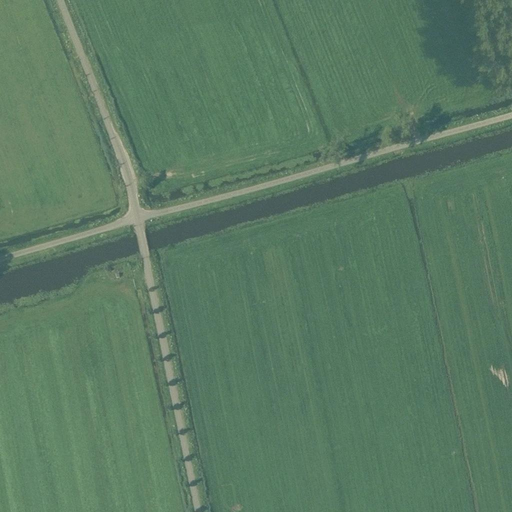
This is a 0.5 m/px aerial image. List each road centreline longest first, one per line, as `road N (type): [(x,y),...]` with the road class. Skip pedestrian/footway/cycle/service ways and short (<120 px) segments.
road 1 (unclassified): [(511,116),(136,219)]
road 2 (unclassified): [(203,511),(136,219)]
road 3 (unclassified): [(136,219),(123,159),(61,0)]
road 4 (unclassified): [(0,257),(136,219)]
